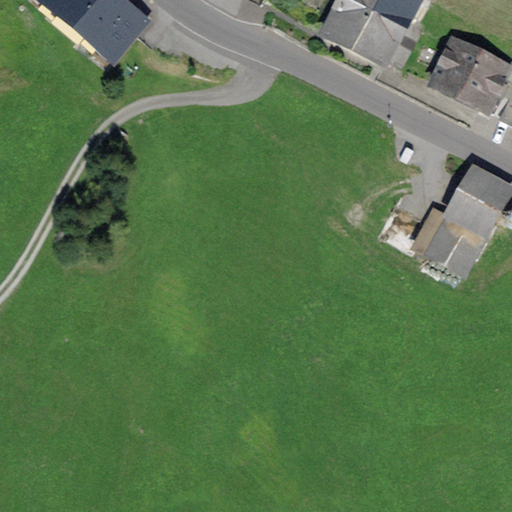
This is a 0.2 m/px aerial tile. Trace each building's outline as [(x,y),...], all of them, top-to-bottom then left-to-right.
[(59,0),(117,48),(146,15),(127,0),(59,0)] [(338,0),(325,26),(389,59),(421,0),(338,0)] [(157,10),(142,27),(156,39),(171,22),(157,10)] [(433,79),(496,110),(511,76),(511,74),(508,73),(511,66),(454,38),(433,79)] [(511,117),(511,92),(502,113),(511,117)] [(417,243),(465,270),(511,185),(478,168),(445,227),(431,219),(417,243)]
